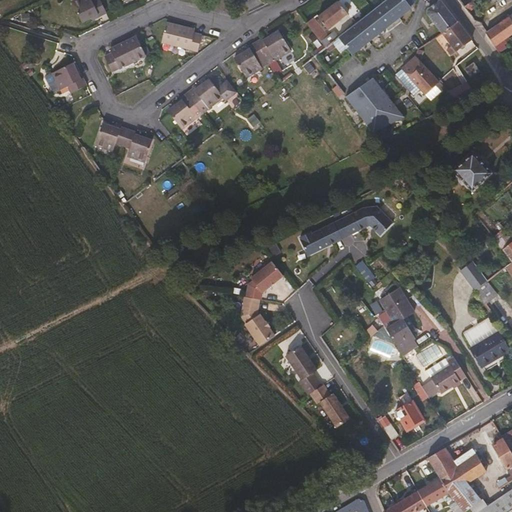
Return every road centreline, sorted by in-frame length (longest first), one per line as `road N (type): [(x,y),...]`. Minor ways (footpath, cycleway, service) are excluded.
road 1 (track): [(0,344),(511,99)]
road 2 (residential): [(248,28),(142,109),(119,109),(102,97),(86,50),(162,3)]
road 3 (residential): [(354,246),(307,287),(300,309),(401,463)]
road 4 (residential): [(401,463),(511,398)]
